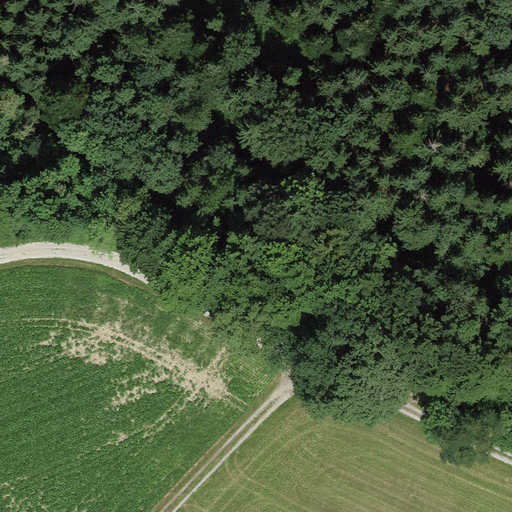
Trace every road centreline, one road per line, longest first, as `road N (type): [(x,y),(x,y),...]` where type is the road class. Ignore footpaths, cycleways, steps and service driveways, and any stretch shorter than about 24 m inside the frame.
road 1 (track): [(0,262),(70,255),(115,267),(310,369),(511,459)]
road 2 (track): [(176,511),(310,369)]
